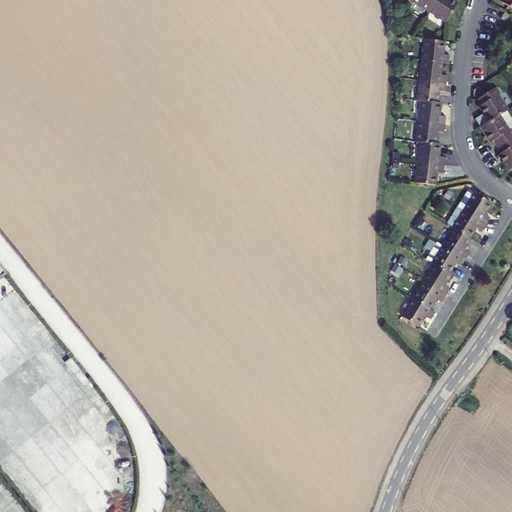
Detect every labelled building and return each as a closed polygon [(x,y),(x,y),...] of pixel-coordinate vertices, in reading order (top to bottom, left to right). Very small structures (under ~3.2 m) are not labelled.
[(429,0),(426,5),(444,17),(454,0),(429,0)] [(442,36),(422,33),(419,54),(439,56),(445,57),(446,50),(440,49),(442,36)] [(416,74),(443,77),(444,69),(438,68),(439,56),(419,54),(416,74)] [(443,77),(416,74),(414,94),(418,95),(434,97),(435,85),(441,85),(443,77)] [(476,122),(496,110),(504,105),(495,91),(497,90),(493,83),(474,95),(478,101),(475,102),(479,109),(471,114),(476,122)] [(418,95),(415,114),(441,118),(442,110),(436,109),(438,97),(434,97),(418,95)] [(511,130),(511,129),(511,118),(504,105),(496,110),(505,124),(507,123),(511,130)] [(492,141),(511,130),(507,123),(505,124),(496,110),(476,122),(486,138),(488,136),(492,141)] [(416,135),(432,138),(434,124),(440,125),(441,118),(415,114),(412,135),(416,135)] [(511,129),(511,130),(492,141),(496,147),(493,148),(503,164),(511,158),(511,129)] [(432,138),(416,135),(413,155),(440,159),(441,150),(435,150),(437,138),(432,138)] [(410,177),(431,180),(433,166),(439,167),(440,159),(413,155),(410,177)] [(462,185),(451,202),(479,220),(484,213),(478,209),(485,198),(468,188),(462,185)] [(440,218),(448,223),(463,233),(469,223),(475,227),(479,220),(451,202),(451,201),(440,218)] [(457,245),(464,234),(463,233),(448,223),(436,241),(458,255),(462,248),(457,245)] [(454,261),(458,255),(436,241),(430,236),(419,253),(427,258),(442,268),(449,258),(454,261)] [(442,268),(427,258),(416,275),(438,289),(443,283),(438,279),(444,270),(442,268)] [(416,275),(405,293),(421,304),(429,293),(434,296),(438,289),(416,275)] [(421,304),(405,293),(394,310),(411,321),(417,311),(422,314),(426,307),(421,304)]
